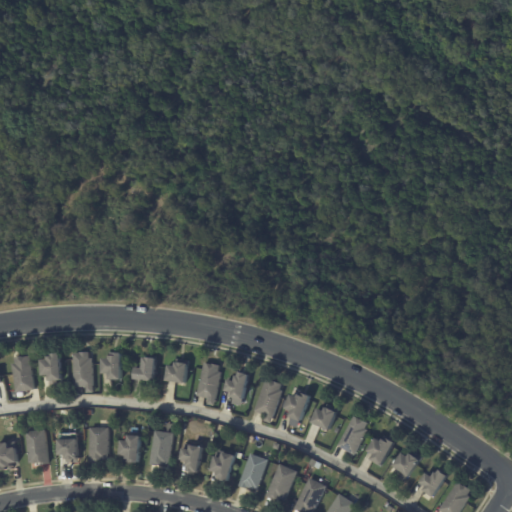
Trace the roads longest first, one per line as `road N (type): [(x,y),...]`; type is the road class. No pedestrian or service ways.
road 1 (residential): [(0,323),(120,317),(250,337),(372,382),(511,475)]
road 2 (residential): [(0,502),(119,491),(231,511)]
